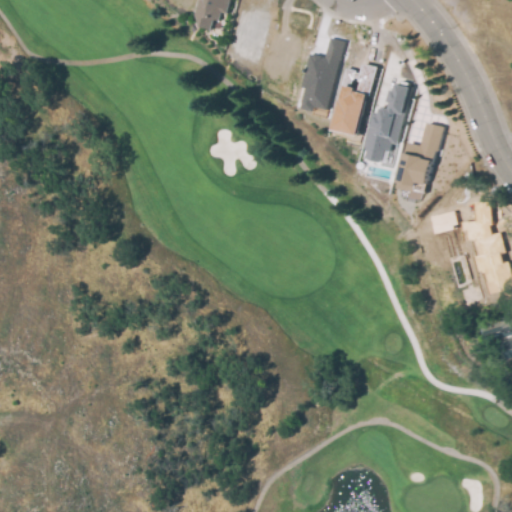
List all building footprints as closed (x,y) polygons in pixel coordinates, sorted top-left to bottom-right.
[(214,28),(206,27),(198,14),(201,0),(232,0),(229,12),(223,11),(222,20),(217,18),(214,28)] [(344,41),(328,110),(314,107),(313,111),(302,108),(304,103),(307,88),(303,87),(311,54),(315,55),(326,58),(330,38),(344,41)] [(376,67),(360,135),(346,132),(331,128),(341,83),(345,68),(354,70),(354,72),(360,73),(362,64),(376,67)] [(366,145),(374,111),(379,113),(381,106),(390,108),(391,102),(388,102),(391,90),(394,90),(396,84),(410,87),(404,114),(397,144),(392,143),(390,151),(386,150),(384,162),(367,158),(369,150),(366,145)] [(442,127),(437,152),(435,151),(427,183),(417,181),(416,185),(399,181),(400,177),(407,145),(408,142),(421,145),(426,123),(442,127)] [(511,289),(511,287),(509,256),(505,257),(502,233),(493,234),(489,201),(475,203),(477,221),(466,222),(468,240),(478,239),(481,272),(487,272),(489,292),(511,289)] [(434,217),(439,234),(460,228),(455,211),(434,217)] [(511,358),(509,360),(502,339),(497,341),(495,336),(485,340),(481,329),(493,325),(491,321),(500,318),(502,325),(511,320),(511,358)]
